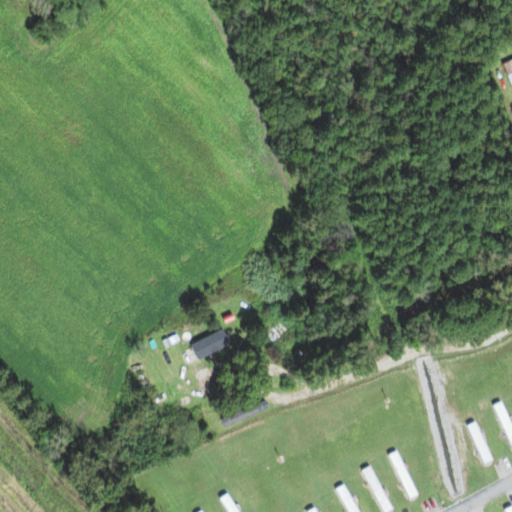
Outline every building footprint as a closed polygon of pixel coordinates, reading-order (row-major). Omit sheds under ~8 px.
[(511,95),(511,58),(500,62),(511,95)] [(223,338),(230,353),(245,345),(238,330),(223,338)] [(190,381),(169,339),(162,342),(183,385),(190,381)] [(489,405),(510,450),(511,449),(511,431),(498,401),(489,405)] [(489,461),(472,421),(463,425),(481,465),(489,461)] [(385,455),(406,499),(414,495),(393,451),(385,455)] [(355,511),(338,485),(331,489),(346,511),(355,511)]
